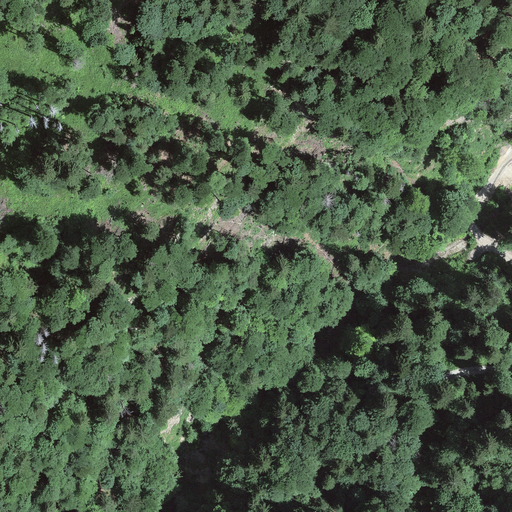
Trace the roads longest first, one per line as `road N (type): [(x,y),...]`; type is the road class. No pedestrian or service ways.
road 1 (track): [(511,506),(424,477),(416,448),(419,417),(438,383),(465,371),(511,369)]
road 2 (track): [(333,511),(312,471),(331,451),(351,447),(419,469)]
road 3 (track): [(511,257),(471,223),(511,159)]
